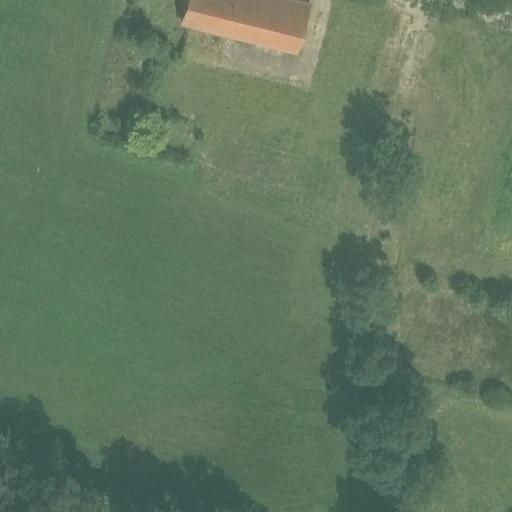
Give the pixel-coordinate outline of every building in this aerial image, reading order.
[(297,50),(309,1),(304,0),(187,0),(182,21),(297,50)] [(371,0),(329,0),(311,71),(367,86),(388,4),(371,0)] [(424,136),(436,140),(463,36),(450,33),(424,136)] [(267,123),(313,131),(318,102),(186,78),(182,104),(244,115),(239,143),(263,147),(267,123)] [(511,94),(423,157),(446,189),(511,143),(511,94)] [(317,158),(316,169),(334,170),(335,159),(317,158)] [(226,188),(330,210),(336,183),(231,161),(226,188)]
